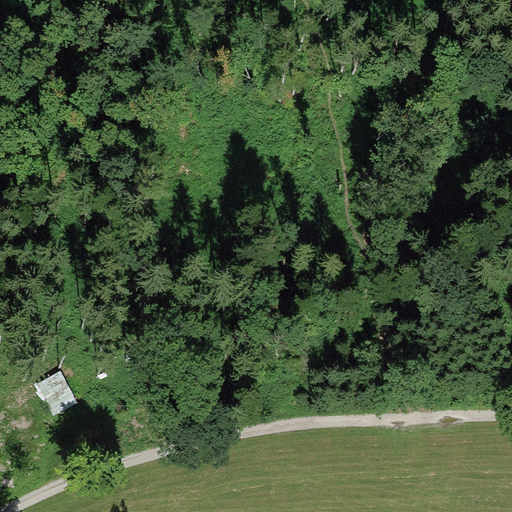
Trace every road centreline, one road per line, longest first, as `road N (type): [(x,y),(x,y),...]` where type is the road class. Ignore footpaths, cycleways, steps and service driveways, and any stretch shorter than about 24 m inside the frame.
road 1 (track): [(3,511),(68,482),(225,435),(511,413)]
road 2 (track): [(276,0),(403,418)]
